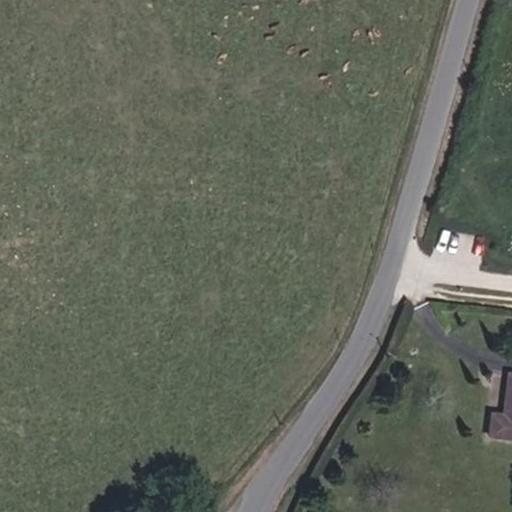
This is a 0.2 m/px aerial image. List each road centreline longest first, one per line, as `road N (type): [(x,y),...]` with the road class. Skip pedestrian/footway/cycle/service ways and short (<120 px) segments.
road 1 (unclassified): [(467,0),(375,313),(254,511)]
road 2 (unknown): [(389,268),(511,289)]
